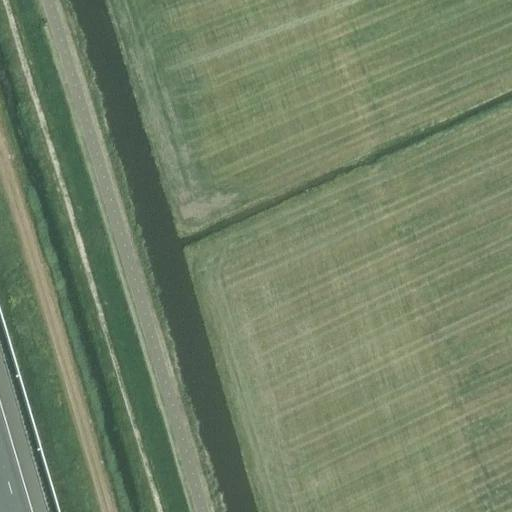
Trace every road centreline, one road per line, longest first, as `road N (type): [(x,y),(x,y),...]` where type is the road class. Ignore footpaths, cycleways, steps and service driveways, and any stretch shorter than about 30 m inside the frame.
road 1 (unknown): [(155,511),(0,0)]
road 2 (track): [(108,511),(0,152)]
